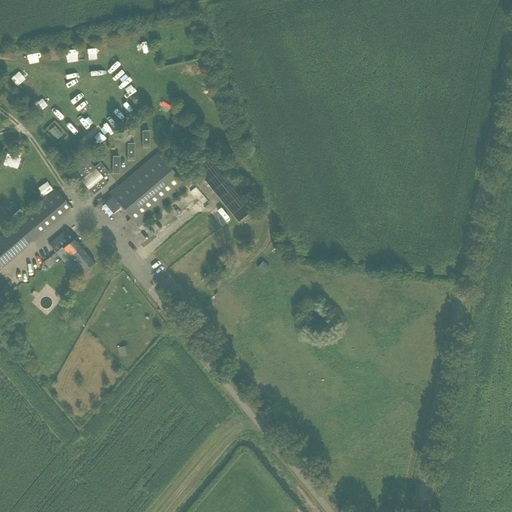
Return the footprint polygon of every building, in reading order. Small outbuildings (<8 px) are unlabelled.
[(148,95),(150,101),(157,98),(154,93),(148,95)] [(173,104),(162,98),(158,106),(160,108),(159,110),(167,115),(173,104)] [(132,103),(122,109),(128,118),(137,113),(132,103)] [(112,117),(103,123),(109,134),(119,128),(112,117)] [(174,121),(169,128),(178,134),(183,127),(174,121)] [(57,140),(63,134),(52,125),(47,131),(57,140)] [(72,141),(85,131),(81,126),(69,137),(72,141)] [(8,153),(4,165),(17,170),(21,157),(8,153)] [(185,187),(157,154),(109,194),(137,227),(185,187)] [(90,163),(76,175),(93,196),(107,184),(103,179),(109,174),(100,163),(94,168),(90,163)] [(36,190),(43,198),(51,190),(45,183),(36,190)] [(0,238),(0,267),(70,208),(56,192),(0,238)] [(219,207),(212,213),(220,221),(227,215),(219,207)] [(49,245),(77,278),(95,263),(67,230),(49,245)] [(262,262),(257,268),(264,275),(269,269),(262,262)] [(128,346),(121,348),(123,356),(124,357),(130,355),(128,346)]
